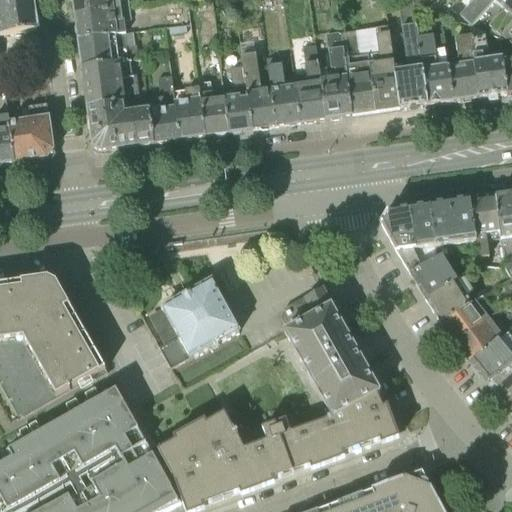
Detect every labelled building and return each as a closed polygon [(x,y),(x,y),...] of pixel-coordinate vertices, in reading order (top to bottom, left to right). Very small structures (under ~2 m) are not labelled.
[(73,0),(76,19),(130,11),(128,0),(122,0),(121,0),(73,0)] [(426,0),(421,0),(414,8),(430,12),(435,8),(426,0)] [(472,30),(494,5),(498,0),(470,0),(474,3),(460,19),(472,30)] [(502,39),(511,26),(511,0),(498,0),(494,5),(504,14),(489,29),(492,32),(492,33),(496,36),(497,35),(502,39)] [(0,36),(3,36),(37,32),(33,1),(0,4),(0,36)] [(79,43),(126,37),(127,36),(125,23),(131,23),(130,11),(76,19),(79,43)] [(419,40),(414,11),(399,13),(406,62),(394,64),(401,112),(429,108),(419,40)] [(401,112),(394,64),(390,36),(389,36),(388,29),(376,31),(381,67),(370,69),(377,116),(401,112)] [(508,98),(503,65),(503,61),(501,62),(499,40),(485,35),(485,34),(471,30),(471,39),(480,101),(508,98)] [(357,34),(342,35),(346,62),(361,60),(357,34)] [(353,119),(348,81),(346,62),(342,35),(327,37),(332,72),(335,72),(337,81),(321,83),(327,122),(353,119)] [(83,70),(130,64),(139,63),(137,49),(128,51),(126,37),(79,43),(83,70)] [(429,108),(454,105),(448,62),(445,37),(419,40),(429,108)] [(454,105),(480,101),(471,39),(456,41),(459,62),(448,62),(454,105)] [(278,129),(271,92),(262,94),(255,44),(241,46),(242,58),(243,68),(252,133),(278,129)] [(278,129),(301,126),(297,88),(286,90),(280,50),(265,52),(271,92),(278,129)] [(301,126),(327,122),(321,83),(318,57),(305,58),(308,79),(296,80),(297,88),(301,126)] [(508,98),(511,97),(511,63),(503,65),(508,98)] [(88,110),(124,107),(127,106),(126,98),(140,96),(137,78),(132,79),(130,64),(83,70),(88,110)] [(230,136),(252,133),(243,68),(232,70),(236,99),(225,101),(230,136)] [(353,119),(377,116),(370,69),(358,70),(360,79),(348,81),(353,119)] [(182,142),(175,90),(172,79),(158,81),(161,101),(148,103),(149,111),(154,146),(182,142)] [(207,139),(230,136),(225,101),(213,103),(211,85),(199,86),(207,139)] [(207,139),(199,86),(175,90),(182,142),(207,139)] [(10,124),(16,165),(48,161),(54,153),(48,107),(29,109),(31,121),(10,124)] [(88,110),(92,134),(93,147),(101,154),(130,150),(154,146),(149,111),(125,115),(124,107),(88,110)] [(0,167),(16,165),(10,124),(9,118),(0,118),(0,167)] [(511,197),(495,200),(500,239),(501,243),(505,268),(511,281),(511,197)] [(487,241),(500,239),(495,200),(471,203),(476,244),(478,261),(489,259),(487,241)] [(455,247),(476,244),(471,203),(430,209),(435,248),(437,263),(443,260),(456,258),(455,247)] [(437,263),(435,248),(430,209),(412,212),(389,215),(382,227),(397,255),(410,276),(437,263)] [(426,301),(457,282),(443,260),(437,263),(410,276),(426,301)] [(426,301),(440,326),(479,302),(463,278),(457,282),(426,301)] [(0,376),(25,420),(106,373),(108,368),(104,339),(88,341),(76,319),(56,285),(48,281),(0,287),(0,376)] [(511,281),(502,287),(511,303),(511,281)] [(167,347),(159,351),(171,371),(239,334),(212,283),(162,311),(163,313),(151,319),(167,347)] [(288,333),(331,308),(321,290),(284,311),(286,315),(280,318),(288,333)] [(440,326),(456,347),(489,321),(497,315),(483,299),(479,302),(440,326)] [(350,413),(378,398),(381,396),(331,308),(288,333),(284,335),(333,421),(350,413)] [(456,347),(469,365),(503,338),(489,321),(456,347)] [(486,387),(511,365),(511,330),(503,338),(469,365),(486,387)] [(503,406),(511,398),(511,365),(486,387),(503,406)] [(170,511),(181,506),(153,457),(117,392),(116,390),(113,392),(106,381),(10,435),(8,431),(0,435),(0,511),(170,511)] [(193,511),(257,489),(325,464),(363,450),(398,437),(388,408),(383,410),(378,398),(350,413),(333,421),(312,429),(291,436),(286,423),(262,432),(267,445),(244,453),(239,442),(224,416),(158,453),(158,454),(153,457),(181,506),(183,505),(185,511),(193,511)] [(511,398),(503,406),(511,415),(511,398)] [(443,511),(432,491),(431,491),(423,475),(406,481),(406,480),(372,493),(366,496),(340,505),(321,511),(443,511)]
